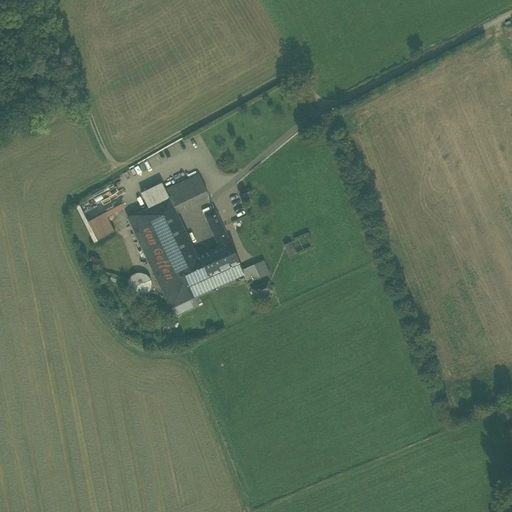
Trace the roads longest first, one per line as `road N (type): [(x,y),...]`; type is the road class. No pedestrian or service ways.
road 1 (track): [(110,174),(68,200),(67,241),(104,321),(128,346),(186,361),(246,511)]
road 2 (track): [(110,174),(288,73),(300,75),(321,109)]
road 3 (track): [(0,31),(45,3),(110,174)]
road 4 (residential): [(321,109),(511,9)]
